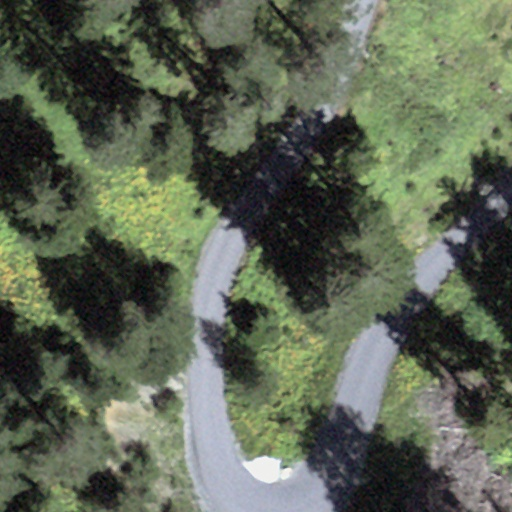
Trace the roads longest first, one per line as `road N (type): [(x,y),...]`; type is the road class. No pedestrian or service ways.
road 1 (track): [(369,0),(271,183),(223,309),(226,478),(262,511)]
road 2 (track): [(309,511),(335,492),(418,255),(511,170)]
